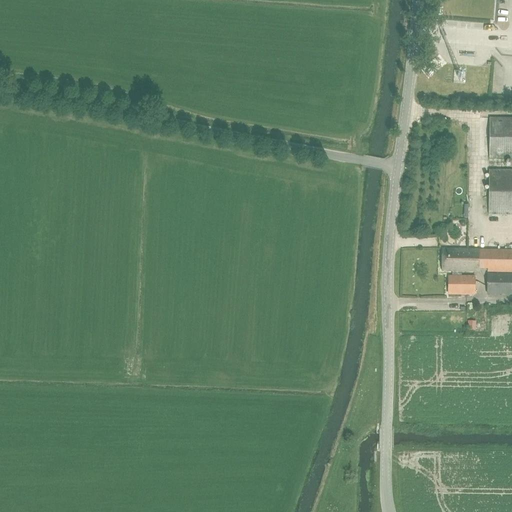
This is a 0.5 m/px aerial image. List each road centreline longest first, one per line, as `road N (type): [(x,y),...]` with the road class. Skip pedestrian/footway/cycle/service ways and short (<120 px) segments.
road 1 (unclassified): [(398,166),(0,92)]
road 2 (tertiary): [(387,511),(387,276),(398,166)]
road 3 (tertiary): [(398,166),(416,0)]
